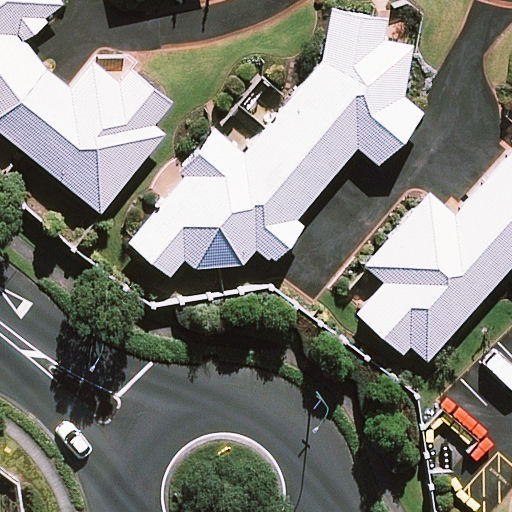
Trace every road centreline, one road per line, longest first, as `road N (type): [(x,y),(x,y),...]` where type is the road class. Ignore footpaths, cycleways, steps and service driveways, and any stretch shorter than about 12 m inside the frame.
road 1 (tertiary): [(148,439),(203,403),(269,410),(315,458),(320,511)]
road 2 (residential): [(88,0),(95,19),(132,33),(177,36),(236,26),(284,0)]
road 3 (tertiary): [(0,338),(148,439)]
